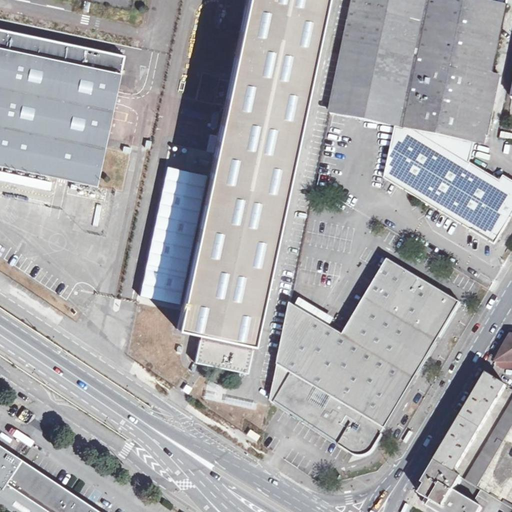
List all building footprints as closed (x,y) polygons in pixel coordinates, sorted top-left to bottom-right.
[(246,0),(177,329),(214,337),(213,342),(200,340),(195,362),(247,373),(252,350),(227,345),(228,340),(253,345),(326,0),(246,0)] [(433,0),(353,0),(329,115),(397,127),(408,130),(433,0)] [(501,76),(494,76),(504,24),(506,15),(507,5),(483,0),(433,0),(408,130),(397,127),(386,179),(448,217),(491,243),(498,241),(511,220),(511,217),(511,181),(507,179),(504,177),(501,182),(471,165),(475,144),(488,136),(501,76)] [(88,24),(71,21),(70,28),(86,32),(88,24)] [(0,165),(91,185),(121,54),(0,28),(0,165)] [(271,402),(275,404),(353,455),(357,456),(361,457),(365,456),(369,455),(373,452),(375,449),(383,435),(382,435),(385,430),(386,430),(417,376),(418,376),(439,342),(461,303),(444,293),(443,293),(389,261),(380,275),(366,298),(344,336),(291,304),(271,402)] [(511,336),(509,338),(496,361),(511,361),(511,336)] [(507,386),(488,375),(434,466),(423,484),(426,486),(421,495),(431,502),(429,506),(439,511),(480,511),(483,508),(474,503),(454,491),(460,481),(462,478),(455,473),(507,386)] [(511,402),(466,480),(477,486),(479,483),(511,426),(511,402)] [(409,430),(402,442),(406,444),(413,433),(409,430)] [(18,459),(9,453),(10,452),(0,445),(0,489),(20,460),(18,459)] [(20,460),(0,489),(0,502),(13,511),(101,511),(88,504),(74,499),(64,492),(54,481),(49,478),(32,466),(31,467),(29,466),(23,462),(22,462),(20,460)] [(54,481),(64,492),(66,489),(54,481)] [(405,511),(409,505),(405,503),(400,511),(405,511)]
